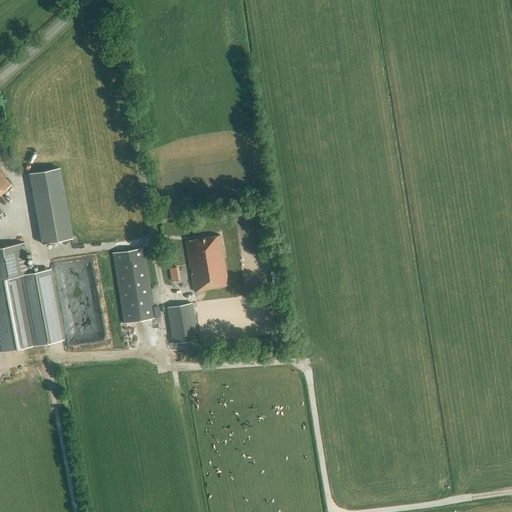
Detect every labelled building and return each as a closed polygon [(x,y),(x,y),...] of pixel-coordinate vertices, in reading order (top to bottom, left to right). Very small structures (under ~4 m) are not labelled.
[(73,238),(61,168),(30,173),(42,243),(73,238)] [(0,214),(1,213),(0,212),(0,193),(10,185),(0,172),(0,214)] [(220,236),(186,242),(194,291),(228,285),(220,236)] [(30,273),(25,243),(0,247),(0,352),(65,340),(52,269),(30,273)] [(143,248),(112,253),(124,323),(154,317),(143,248)] [(191,304),(167,308),(173,343),(197,339),(191,304)] [(112,338),(114,346),(126,342),(123,334),(112,338)]
